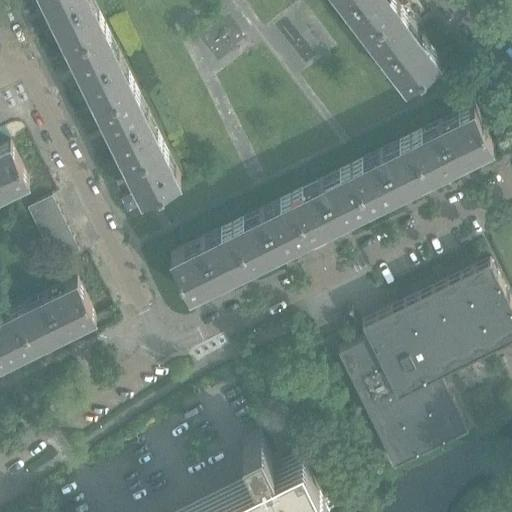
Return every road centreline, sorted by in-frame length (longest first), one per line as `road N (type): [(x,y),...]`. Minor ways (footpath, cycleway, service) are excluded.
road 1 (residential): [(190,360),(511,196)]
road 2 (residential): [(190,360),(39,66)]
road 3 (residential): [(0,463),(190,360)]
